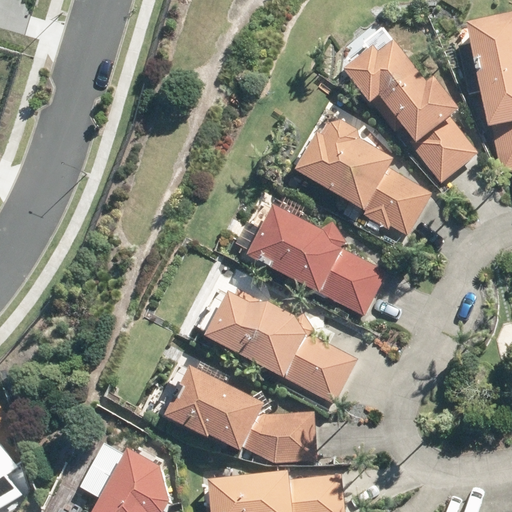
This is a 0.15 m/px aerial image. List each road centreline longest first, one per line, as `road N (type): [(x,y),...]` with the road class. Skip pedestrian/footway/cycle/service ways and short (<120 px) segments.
road 1 (residential): [(511,480),(448,478),(422,465),(403,442),(396,413),(473,253),(511,229)]
road 2 (residential): [(0,221),(80,0)]
